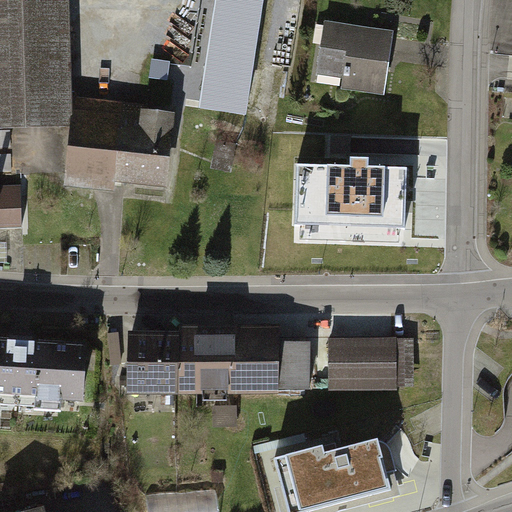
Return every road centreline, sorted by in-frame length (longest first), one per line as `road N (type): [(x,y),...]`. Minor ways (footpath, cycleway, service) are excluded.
road 1 (residential): [(0,296),(460,299)]
road 2 (residential): [(460,299),(468,0)]
road 3 (residential): [(466,511),(460,299)]
